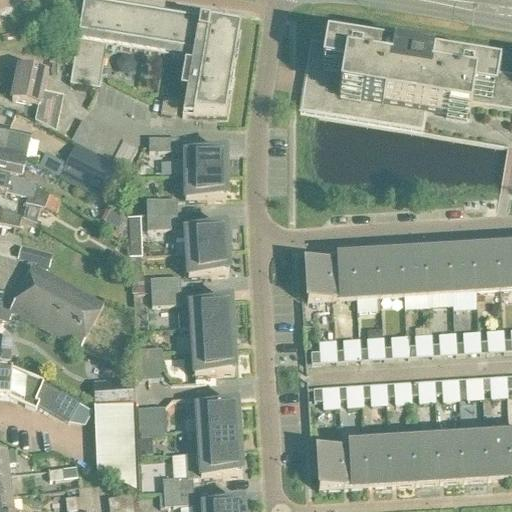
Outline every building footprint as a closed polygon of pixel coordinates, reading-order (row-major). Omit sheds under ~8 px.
[(83,8),(69,90),(99,95),(106,52),(191,66),(190,73),(183,72),(179,98),(185,99),(181,123),(226,124),(233,81),(231,81),(234,63),(229,62),(230,52),(236,53),(239,34),(181,25),(180,30),(170,29),(171,23),(152,20),(151,26),(141,24),(142,18),(124,15),(123,21),(113,19),(114,14),(111,13),(110,19),(100,17),(101,12),(83,8)] [(306,74),(299,117),(421,137),(424,119),(468,127),(471,110),(511,117),(511,81),(498,79),(498,78),(431,67),(431,68),(391,62),(391,60),(324,49),(324,50),(310,48),(305,74),(306,74)] [(11,106),(38,112),(34,128),(55,139),(62,104),(42,99),(46,80),(18,74),(11,106)] [(71,148),(81,153),(92,132),(82,127),(71,148)] [(0,159),(25,164),(29,142),(8,137),(8,134),(0,132),(0,159)] [(81,153),(91,158),(102,137),(92,132),(81,153)] [(91,158),(101,164),(113,143),(102,137),(91,158)] [(101,164),(112,169),(122,149),(123,148),(113,143),(101,164)] [(148,145),(148,159),(178,159),(178,145),(148,145)] [(122,149),(112,169),(126,177),(137,157),(122,149)] [(71,191),(83,197),(84,194),(90,197),(93,191),(108,198),(109,195),(118,200),(129,180),(75,152),(63,175),(65,176),(60,184),(72,190),(71,191)] [(172,184),(184,184),(184,183),(225,183),(224,158),(184,158),(184,168),(172,168),(172,184)] [(25,164),(0,159),(0,176),(21,181),(25,164)] [(0,198),(26,204),(31,205),(30,211),(40,213),(44,214),(49,201),(34,194),(21,185),(0,180),(0,198)] [(184,183),(184,184),(184,208),(225,208),(225,183),(184,183)] [(92,201),(83,218),(99,227),(100,226),(106,213),(108,210),(103,207),(92,201)] [(145,207),(146,222),(176,221),(176,207),(145,207)] [(117,235),(123,223),(106,213),(100,226),(117,235)] [(0,231),(18,235),(21,224),(14,220),(0,217),(0,231)] [(176,221),(146,222),(146,238),(173,237),(176,236),(176,221)] [(140,237),(140,224),(127,224),(128,237),(140,237)] [(226,258),(225,233),(184,235),(184,236),(176,236),(173,237),(174,260),(186,260),(226,258)] [(17,265),(48,274),(52,261),(20,253),(17,265)] [(105,270),(119,277),(127,264),(113,256),(105,270)] [(511,257),(496,258),(499,299),(511,297),(511,257)] [(226,258),(186,260),(187,285),(228,283),(226,258)] [(496,258),(472,260),(475,300),(499,299),(496,258)] [(472,260),(449,261),(451,302),(475,300),(472,260)] [(449,261),(425,263),(427,303),(451,302),(449,261)] [(425,263),(401,264),(403,304),(427,303),(425,263)] [(401,264),(377,265),(379,306),(403,304),(401,264)] [(377,265),(353,267),(355,307),(379,306),(377,265)] [(353,267),(329,268),(331,309),(355,307),(353,267)] [(329,268),(304,270),(306,310),(331,309),(329,268)] [(32,273),(9,316),(79,355),(102,312),(32,273)] [(143,299),(142,278),(131,278),(132,300),(143,299)] [(149,286),(150,300),(180,298),(179,284),(149,286)] [(180,298),(150,300),(151,314),(181,312),(180,298)] [(231,332),(229,307),(189,310),(189,319),(178,320),(179,335),(190,335),(231,332)] [(0,365),(15,367),(16,357),(5,356),(6,344),(0,343),(0,327),(7,330),(10,319),(0,315),(0,365)] [(190,335),(192,359),(232,356),(231,332),(190,335)] [(502,347),(503,359),(511,358),(511,355),(511,347),(502,347)] [(478,349),(479,361),(488,360),(488,348),(478,349)] [(464,350),(454,350),(455,362),(464,362),(464,350)] [(440,351),(430,352),(431,364),(440,363),(440,351)] [(406,353),(407,365),(416,365),(416,352),(406,353)] [(392,354),(382,355),(383,366),(392,366),(392,354)] [(148,387),(147,356),(133,357),(135,387),(148,387)] [(161,356),(147,356),(148,387),(162,386),(161,356)] [(232,356),(192,359),(193,384),(234,381),(232,356)] [(368,356),(358,356),(359,368),(368,367),(368,356)] [(344,357),(334,358),(335,370),(345,369),(344,357)] [(310,359),(311,371),(320,371),(320,358),(310,359)] [(0,375),(0,389),(40,392),(41,389),(10,376),(0,375)] [(480,386),(481,398),(490,397),(490,385),(480,386)] [(132,387),(108,389),(109,410),(134,409),(132,387)] [(456,388),(457,399),(466,399),(466,387),(456,388)] [(0,389),(0,403),(8,404),(35,415),(36,412),(67,430),(78,410),(41,389),(40,392),(0,389)] [(432,389),(433,401),(443,400),(442,389),(432,389)] [(408,391),(409,402),(419,402),(418,390),(408,391)] [(384,392),(385,404),(395,403),(394,391),(384,392)] [(360,393),(361,405),(371,405),(370,392),(360,393)] [(336,395),(337,407),(347,406),(346,394),(336,395)] [(312,396),(313,408),(323,408),(322,396),(312,396)] [(195,412),(197,437),(237,435),(235,410),(195,412)] [(96,480),(138,500),(134,412),(93,413),(96,480)] [(164,414),(150,415),(152,445),(166,444),(164,414)] [(152,445),(150,415),(136,416),(138,446),(152,445)] [(185,462),(198,461),(238,459),(237,435),(197,437),(197,450),(184,451),(185,462)] [(508,445),(484,446),(486,487),(510,485),(508,445)] [(484,446),(460,448),(462,488),(486,487),(484,446)] [(460,448),(436,449),(438,490),(462,488),(460,448)] [(436,449),(412,451),(415,491),(438,490),(436,449)] [(412,451),(388,452),(391,493),(415,491),(412,451)] [(388,452),(364,454),(367,494),(391,493),(388,452)] [(364,454),(340,455),(343,496),(367,494),(364,454)] [(340,455),(315,457),(318,497),(343,496),(340,455)] [(0,460),(0,482),(7,482),(6,471),(15,470),(14,458),(3,459),(4,460),(0,460)] [(240,484),(238,459),(198,461),(185,462),(186,485),(192,485),(192,487),(200,486),(240,484)] [(61,475),(62,486),(76,484),(75,474),(61,475)] [(61,475),(47,477),(49,487),(62,486),(61,475)] [(0,482),(0,504),(10,503),(7,482),(0,482)] [(162,487),(163,501),(193,499),(192,487),(192,485),(186,485),(162,487)] [(193,499),(163,501),(163,511),(193,511),(193,499)] [(107,505),(107,511),(131,511),(130,502),(107,505)] [(0,511),(11,511),(10,503),(0,504),(0,511)]
